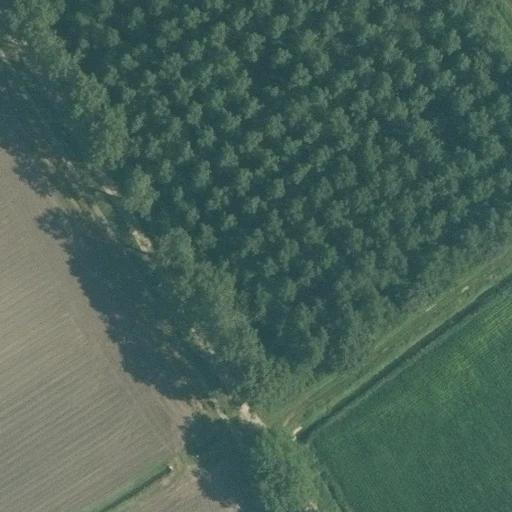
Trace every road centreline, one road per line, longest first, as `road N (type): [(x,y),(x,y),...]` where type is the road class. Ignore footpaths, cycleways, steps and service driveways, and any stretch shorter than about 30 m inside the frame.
road 1 (track): [(260,435),(0,11)]
road 2 (track): [(260,435),(511,253)]
